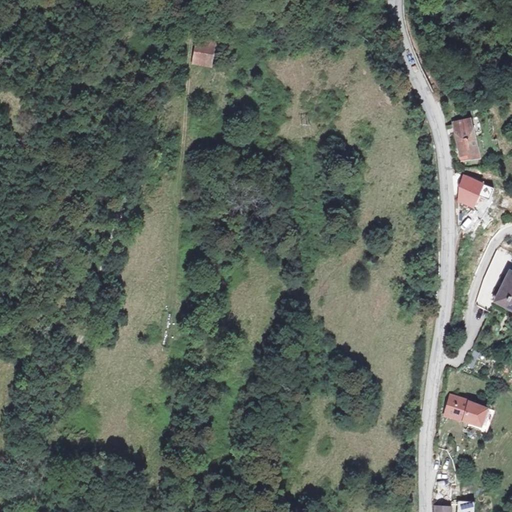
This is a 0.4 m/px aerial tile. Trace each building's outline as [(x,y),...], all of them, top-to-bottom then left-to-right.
[(216,35),(196,33),(193,62),(213,65),(216,35)] [(482,156),(475,115),(455,118),(463,159),(482,156)] [(487,184),(465,173),(458,202),(478,206),(487,184)] [(464,215),(459,230),(471,233),(475,218),(464,215)] [(511,268),(499,297),(511,303),(511,268)] [(476,304),(488,307),(491,297),(479,294),(476,304)] [(493,407),(450,396),(444,417),(487,429),(493,407)] [(458,511),(459,504),(439,503),(438,511),(458,511)]
